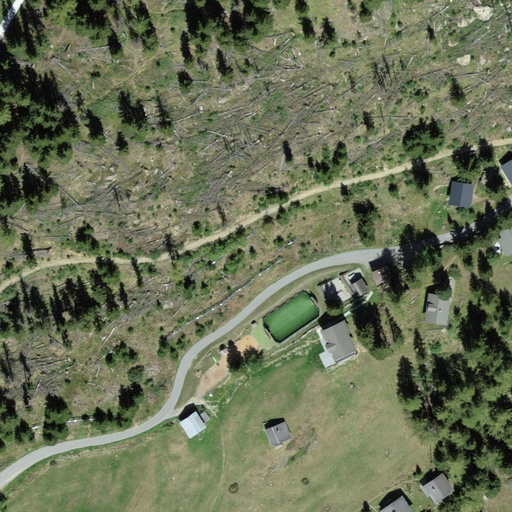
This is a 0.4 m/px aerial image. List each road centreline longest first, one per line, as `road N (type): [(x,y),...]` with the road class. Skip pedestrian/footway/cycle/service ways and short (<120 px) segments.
road 1 (residential): [(0,480),(38,454),(145,427),(166,413),(194,350),(303,269),(456,236),(511,201)]
road 2 (track): [(511,141),(307,192),(143,261),(62,262),(0,291)]
